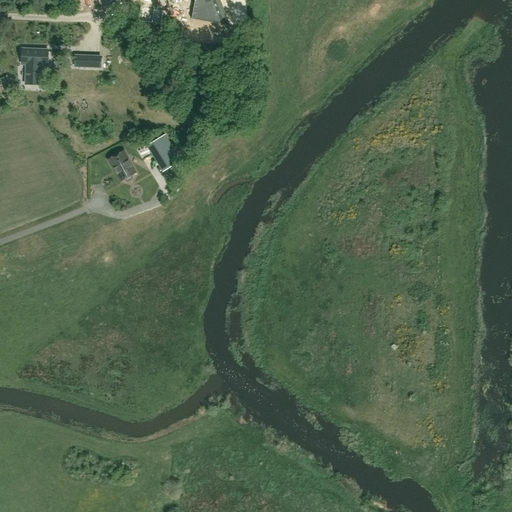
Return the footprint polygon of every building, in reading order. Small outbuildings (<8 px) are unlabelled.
[(187,15),(226,21),(216,0),(191,0),(194,6),(190,7),(187,15)] [(23,49),(22,65),(26,65),(26,79),(25,85),(41,85),(41,79),(42,65),(47,66),(48,50),(23,49)] [(75,55),(75,66),(88,67),(88,56),(75,55)] [(132,111),(153,107),(151,95),(130,99),(132,111)] [(181,161),(165,135),(148,146),(164,171),(181,161)] [(126,181),(128,182),(133,180),(132,178),(131,176),(136,173),(124,151),(108,160),(113,169),(115,169),(117,173),(116,174),(120,182),(125,179),(126,181)] [(160,170),(156,171),(160,184),(164,183),(160,170)] [(138,197),(143,193),(139,187),(134,191),(138,197)]
